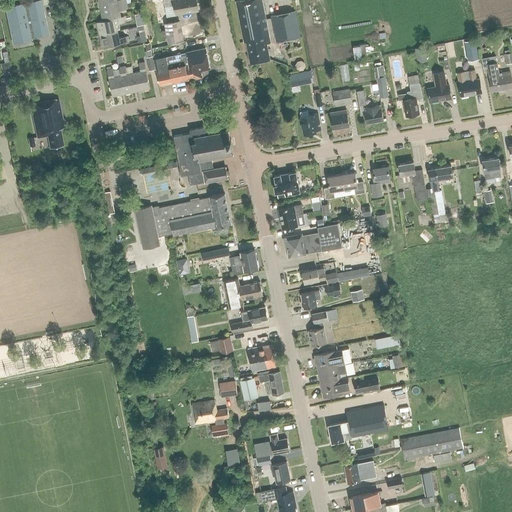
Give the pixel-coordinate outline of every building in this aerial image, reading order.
[(31,37),(48,33),(40,0),(38,0),(5,7),(13,43),(31,39),(31,37)] [(115,0),(99,3),(103,21),(121,17),(120,10),(128,9),(126,0),(115,0)] [(196,0),(164,0),(167,16),(176,14),(176,15),(198,11),(196,0)] [(267,45),(271,44),(262,0),(242,0),(236,1),(244,43),(247,42),(251,62),(270,59),(267,45)] [(271,15),(276,42),(301,37),(295,10),(271,15)] [(103,21),(97,22),(99,35),(118,31),(116,24),(125,22),(123,16),(121,17),(103,21)] [(184,40),(180,20),(164,23),(168,43),(184,40)] [(118,31),(99,35),(102,47),(129,42),(127,36),(119,38),(118,31)] [(493,34),(481,36),(483,42),(494,40),(493,34)] [(475,39),(465,41),(469,61),(478,59),(475,39)] [(201,70),(209,68),(205,48),(154,59),(157,71),(156,71),(159,86),(202,77),(201,70)] [(417,58),(426,56),(425,48),(416,50),(417,58)] [(499,73),(497,62),(496,55),(481,58),(483,67),(488,67),(490,78),(492,91),(511,87),(511,80),(510,71),(500,73),(501,73),(499,73)] [(146,58),(149,71),(155,69),(152,56),(146,58)] [(301,61),(298,61),(295,65),(296,69),(299,71),(303,70),(305,67),(305,63),(301,61)] [(134,73),(137,91),(150,88),(144,62),(139,63),(141,71),(134,73)] [(374,67),(380,97),(391,95),(388,82),(387,82),(383,65),(374,67)] [(119,67),(121,75),(125,94),(137,91),(134,73),(127,74),(125,66),(119,67)] [(125,94),(121,75),(114,77),(113,69),(107,70),(112,96),(125,94)] [(311,70),(289,75),(291,86),(313,82),(311,70)] [(446,85),(445,76),(444,70),(434,72),(436,86),(427,87),(430,102),(451,98),(449,84),(446,85)] [(469,95),(482,92),(479,78),(476,79),(475,70),(467,71),(469,80),(466,81),(464,72),(457,73),(458,82),(461,97),(469,95)] [(417,99),(423,98),(418,74),(408,76),(411,91),(407,91),(408,93),(406,93),(407,98),(402,99),(404,107),(405,107),(407,116),(419,114),(417,104),(418,104),(417,99)] [(349,89),(332,92),(335,104),(351,101),(349,89)] [(323,105),(320,93),(314,95),(317,106),(323,105)] [(60,129),(64,128),(58,98),(30,104),(37,138),(48,136),(50,148),(64,146),(60,129)] [(366,123),(384,120),(381,105),(364,108),(366,123)] [(333,129),(350,126),(347,110),(330,113),(333,129)] [(316,132),(316,130),(321,129),(318,114),(301,117),(304,134),(316,132)] [(182,175),(188,174),(190,184),(205,181),(205,182),(227,177),(227,174),(229,173),(229,170),(226,171),(225,167),(214,169),(211,157),(233,153),(231,145),(232,144),(231,139),(230,139),(228,131),(206,135),(205,127),(190,130),(190,133),(174,136),(182,175)] [(486,178),(500,176),(499,169),(500,168),(498,158),(483,161),(485,171),(486,178)] [(399,165),(401,175),(402,182),(413,180),(414,186),(425,184),(422,170),(415,171),(414,162),(399,165)] [(144,168),(145,172),(165,168),(164,164),(144,168)] [(436,168),(436,169),(429,170),(431,188),(426,188),(428,202),(431,201),(434,222),(447,221),(446,213),(441,190),(440,190),(438,178),(452,176),(451,166),(436,168)] [(374,169),(374,172),(372,173),(374,183),(370,183),(373,197),(382,196),(380,183),(390,181),(388,167),(374,169)] [(278,197),(300,193),(296,172),(289,173),(281,174),(281,175),(275,176),(277,186),(275,186),(276,192),(278,192),(278,197)] [(341,174),(345,195),(355,193),(364,192),(363,182),(357,183),(355,172),(341,174)] [(334,197),(345,195),(341,174),(328,177),(330,187),(324,188),(326,198),(334,197)] [(492,191),(484,192),(486,204),(493,202),(492,191)] [(216,226),(230,223),(224,193),(199,199),(199,197),(191,199),(191,201),(159,208),(158,206),(152,207),(152,205),(135,209),(143,249),(160,245),(158,236),(173,233),(173,235),(216,226)] [(106,199),(109,214),(115,213),(112,198),(106,199)] [(328,204),(321,205),(322,210),(323,215),(330,214),(328,204)] [(279,209),(281,218),(296,215),(303,214),(301,205),(279,209)] [(385,214),(376,216),(378,228),(387,226),(385,214)] [(298,226),(296,215),(281,218),(283,229),(298,226)] [(302,235),(302,234),(284,237),(286,245),(287,245),(289,257),(306,254),(305,253),(341,246),(337,224),(318,227),(319,232),(302,235)] [(204,253),(205,260),(230,255),(229,247),(213,250),(213,251),(204,253)] [(233,273),(258,268),(255,249),(240,252),(241,255),(230,257),(233,273)] [(176,260),(179,276),(190,274),(187,258),(176,260)] [(319,279),(318,276),(325,274),(324,268),(317,270),(317,269),(303,272),(305,282),(319,279)] [(336,272),(326,274),(328,283),(338,281),(336,272)] [(263,294),(260,282),(240,287),(239,280),(226,283),(229,296),(226,297),(229,308),(244,304),(242,298),(247,297),(247,298),(263,294)] [(201,291),(200,283),(184,286),(185,294),(201,291)] [(339,284),(325,287),(327,296),(341,294),(339,284)] [(362,290),(350,292),(352,302),(364,300),(362,290)] [(303,306),(304,307),(304,308),(317,305),(316,299),(320,298),(319,291),(314,292),(301,294),(303,302),(302,302),(303,306)] [(268,319),(265,307),(249,311),(249,312),(241,313),(243,322),(231,325),(232,333),(252,328),(251,323),(268,319)] [(336,309),(326,311),(312,314),(314,323),(315,323),(316,329),(309,330),(309,331),(308,331),(309,334),(310,334),(312,346),(326,343),(323,327),(322,328),(321,322),(338,318),(336,309)] [(397,335),(374,340),(375,347),(399,342),(397,335)] [(220,353),(233,351),(230,337),(217,339),(220,353)] [(274,358),(275,356),(275,354),(273,353),(271,344),(248,349),(252,371),(276,367),(274,358)] [(315,362),(317,362),(318,369),(345,364),(342,350),(315,355),(316,357),(314,358),(315,362)] [(399,354),(392,356),(395,368),(405,366),(403,356),(400,357),(399,354)] [(210,367),(225,365),(224,358),(209,360),(210,367)] [(236,376),(234,363),(227,364),(230,377),(236,376)] [(321,383),(348,377),(346,377),(345,373),(351,371),(350,363),(345,364),(318,369),(321,383)] [(283,392),(279,372),(258,376),(260,382),(270,380),(273,395),(283,392)] [(252,376),(240,378),(243,393),(244,401),(258,398),(256,384),(255,378),(252,378),(252,376)] [(348,377),(321,383),(324,397),(351,391),(348,377)] [(354,384),(356,395),(380,390),(378,379),(354,384)] [(235,380),(219,383),(222,397),(237,395),(235,380)] [(147,400),(154,399),(152,390),(145,392),(147,400)] [(216,425),(224,424),(223,417),(228,416),(227,409),(215,411),(214,402),(193,405),(196,424),(207,422),(207,424),(216,422),(216,425)] [(351,437),(357,436),(358,440),(354,441),(356,450),(363,448),(361,434),(389,429),(384,405),(347,412),(349,426),(342,427),(341,422),(329,425),(331,436),(330,436),(330,441),(332,440),(332,442),(344,440),(343,437),(351,435),(351,437)] [(229,436),(227,423),(224,424),(216,425),(211,426),(212,431),(214,438),(229,436)] [(464,448),(460,428),(401,439),(405,460),(464,448)] [(267,442),(268,445),(264,446),(266,455),(257,457),(259,465),(271,462),(269,455),(273,454),(273,453),(289,451),(287,439),(278,440),(277,434),(270,435),(271,442),(267,442)] [(168,467),(164,447),(153,449),(157,469),(168,467)] [(450,452),(442,454),(443,460),(451,459),(450,452)] [(277,483),(290,480),(287,462),(271,465),(273,477),(275,476),(277,483)] [(363,477),(369,476),(367,467),(361,468),(360,463),(345,466),(348,483),(364,480),(363,477)] [(386,472),(399,470),(398,464),(385,467),(386,472)] [(426,497),(428,506),(440,504),(434,471),(424,472),(429,497),(426,497)] [(401,478),(387,481),(387,482),(388,489),(403,486),(401,478)] [(286,487),(272,490),(256,493),(258,503),(277,499),(279,511),(295,511),(293,503),(295,502),(293,492),(287,494),(286,487)] [(351,497),(353,509),(380,503),(378,492),(351,497)] [(354,511),(375,511),(376,511),(387,510),(385,503),(380,504),(380,503),(353,509),(354,511)]
